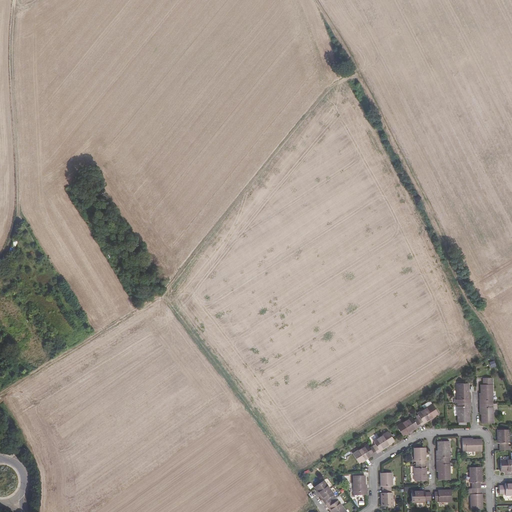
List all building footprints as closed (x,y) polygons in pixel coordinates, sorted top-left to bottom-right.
[(470,403),(470,400),(470,396),(468,396),(468,381),(457,381),(458,400),(458,419),(469,419),(468,403),(470,403)] [(493,420),(492,401),(492,381),(481,381),(481,398),(479,398),(479,401),(479,404),(481,404),(482,420),(493,420)] [(431,401),(423,406),(416,410),(418,413),(416,415),(413,417),(410,414),(404,418),(396,423),(402,432),(410,427),(416,423),(417,424),(420,422),(423,420),(422,419),(429,415),(437,410),(431,401)] [(500,441),(500,448),(511,448),(511,444),(507,444),(508,441),(509,428),(498,428),(498,441),(500,441)] [(387,429),(378,434),(372,438),(374,441),(371,443),(368,445),(366,441),(360,446),(351,452),(357,460),(366,455),(372,451),(373,452),(376,450),(378,448),(378,447),(384,443),(393,438),(387,429)] [(462,436),(462,449),(481,449),(481,438),(465,438),(465,436),(462,436)] [(450,477),(449,458),(449,439),(439,440),(439,455),(437,455),(436,459),(436,462),(439,462),(439,477),(450,477)] [(424,465),(424,462),(424,458),(425,458),(425,445),(414,446),(414,458),(416,459),(416,462),(416,465),(414,465),(414,478),(425,478),(425,465),(424,465)] [(511,457),(511,458),(501,458),(501,469),(511,469),(511,457)] [(480,492),(480,486),(480,481),(481,481),(481,466),(469,466),(470,481),(472,481),(472,487),(472,492),(470,492),(470,507),(482,507),(481,492),(480,492)] [(391,471),(380,471),(380,483),(382,483),(382,487),(382,491),(381,491),(381,504),(392,503),(392,490),(390,490),(390,487),(390,483),(391,483),(391,471)] [(352,474),(352,493),(366,493),(365,489),(363,489),(363,473),(352,474)] [(332,492),(328,486),(322,478),(313,484),(319,493),(323,499),(322,499),(325,502),(326,505),(327,504),(331,510),(332,511),(344,511),(346,511),(340,504),(336,497),(333,499),(331,497),(329,494),(332,492)] [(505,492),(505,494),(511,493),(511,482),(505,483),(505,484),(499,484),(499,492),(505,492)] [(431,499),(430,490),(424,491),(424,489),(411,490),(411,501),(424,500),(424,499),(431,499)] [(438,498),(438,500),(451,500),(451,489),(437,489),(437,490),(434,490),(434,498),(438,498)]
